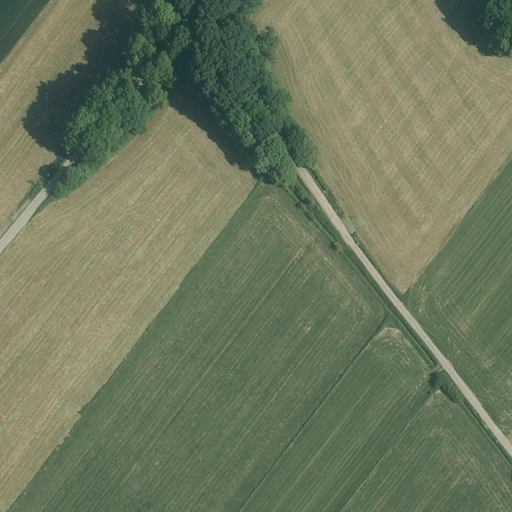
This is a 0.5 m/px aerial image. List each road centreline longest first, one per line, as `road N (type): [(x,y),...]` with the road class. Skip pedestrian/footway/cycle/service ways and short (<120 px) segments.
road 1 (track): [(194,15),(326,207),(511,452)]
road 2 (unclassified): [(207,0),(0,246)]
